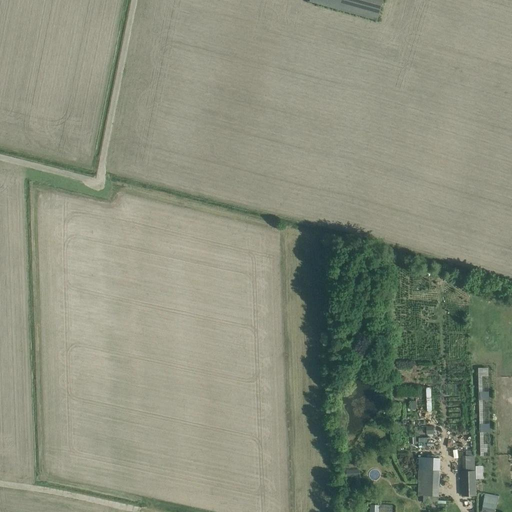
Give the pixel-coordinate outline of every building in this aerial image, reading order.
[(309,0),(309,1),(377,20),(383,0),(309,0)] [(489,391),(479,391),(479,399),(489,399),(489,391)] [(489,423),(480,423),(480,431),(489,431),(489,423)] [(462,496),(476,496),(475,473),(475,468),(475,455),(473,455),(473,451),(466,451),(466,455),(462,455),(462,471),(461,471),(462,496)] [(419,457),(417,495),(423,495),(423,503),(438,503),(440,458),(419,457)] [(486,492),(483,511),(484,511),(496,511),(499,494),(486,492)]
